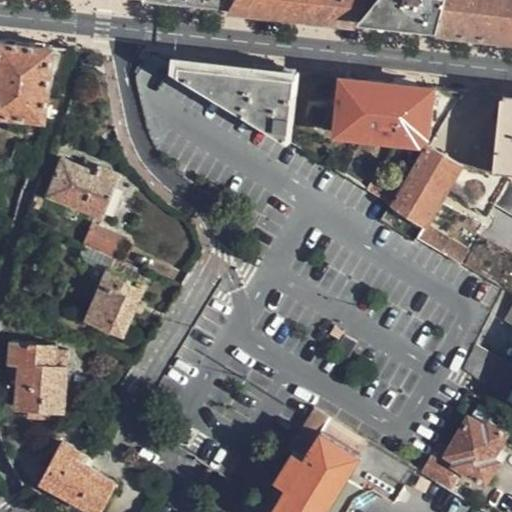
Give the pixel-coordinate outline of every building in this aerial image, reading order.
[(147,0),(228,8),(232,0),(147,0)] [(317,19),(356,23),(361,16),(374,0),(232,0),(228,8),(263,12),(317,19)] [(374,0),(361,16),(437,24),(443,0),(374,0)] [(435,32),(511,40),(511,0),(443,0),(437,24),(435,32)] [(53,48),(0,41),(0,112),(45,116),(53,48)] [(193,61),(183,60),(182,74),(292,141),(297,94),(300,72),(193,61)] [(358,79),(345,78),(339,133),(427,143),(432,137),(434,123),(443,123),(463,90),(358,79)] [(480,93),(463,90),(443,123),(432,143),(466,163),(448,194),(487,217),(499,197),(511,173),(511,170),(499,168),(501,144),(484,134),(505,95),(480,93)] [(507,95),(505,95),(484,134),(501,144),(507,95)] [(511,95),(507,95),(501,144),(499,168),(511,170),(511,95)] [(466,163),(432,143),(403,191),(395,204),(426,225),(429,225),(448,194),(466,163)] [(96,170),(83,166),(61,158),(48,194),(103,215),(118,173),(98,165),(96,170)] [(85,160),(83,166),(96,170),(98,165),(85,160)] [(348,176),(369,189),(376,178),(354,165),(348,176)] [(511,173),(499,197),(511,204),(511,173)] [(395,204),(403,191),(377,176),(376,178),(369,189),(391,202),(395,204)] [(42,198),(35,196),(33,207),(40,208),(42,198)] [(84,241),(119,256),(127,238),(92,224),(84,241)] [(461,263),(469,250),(429,225),(426,225),(418,237),(461,263)] [(463,264),(503,286),(511,271),(511,254),(480,236),(463,264)] [(112,259),(109,267),(145,282),(148,273),(112,259)] [(137,300),(145,282),(109,267),(87,318),(123,334),(133,309),(137,300)] [(511,271),(503,286),(511,291),(511,271)] [(146,303),(137,300),(133,309),(141,313),(146,303)] [(64,410),(67,365),(56,364),(56,348),(57,344),(12,340),(10,362),(21,362),(17,407),(30,408),(64,410)] [(509,399),(511,392),(511,366),(475,345),(463,368),(485,383),(509,399)] [(69,349),(56,348),(56,364),(67,365),(69,349)] [(260,498),(255,507),(263,511),(329,511),(339,496),(351,503),(354,498),(368,490),(373,488),(395,500),(413,468),(315,407),(260,498)] [(63,419),(64,410),(30,408),(29,417),(63,419)] [(487,426),(471,417),(449,454),(459,459),(456,464),(488,483),(501,462),(495,458),(510,433),(489,421),(487,426)] [(47,449),(56,454),(62,442),(53,437),(47,449)] [(439,442),(433,454),(439,458),(448,443),(441,438),(439,442)] [(63,441),(62,442),(56,454),(41,480),(98,511),(100,511),(116,482),(84,464),(77,459),(81,451),(63,441)] [(89,455),(81,451),(77,459),(84,464),(89,455)] [(422,472),(453,490),(463,472),(439,458),(433,454),(422,472)] [(339,496),(329,511),(344,511),(351,503),(339,496)]
